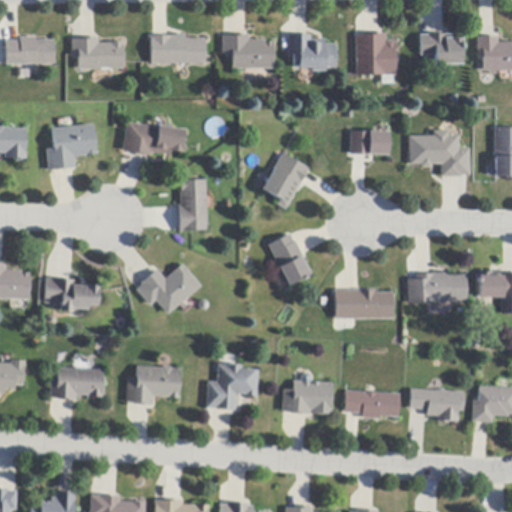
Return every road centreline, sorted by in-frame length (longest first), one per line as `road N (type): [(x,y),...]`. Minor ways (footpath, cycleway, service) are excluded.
road 1 (residential): [(511,471),(490,476),(0,446)]
road 2 (residential): [(357,223),(511,223)]
